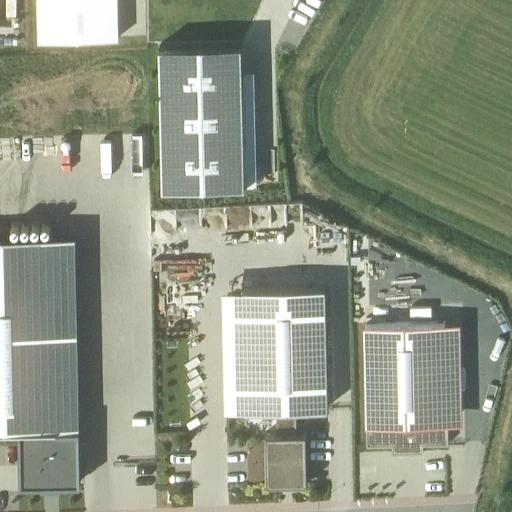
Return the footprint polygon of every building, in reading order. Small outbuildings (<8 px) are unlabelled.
[(118,0),(37,0),(39,39),(119,37),(118,0)] [(241,36),(156,38),(159,187),(245,185),(241,36)] [(75,233),(0,234),(0,426),(15,426),(16,483),(80,482),(75,233)] [(325,285),(223,286),(226,409),(276,407),(277,431),(266,432),(267,482),(308,482),(306,431),(298,431),(297,407),(329,406),(325,285)] [(461,318),(364,319),(366,423),(463,422),(461,318)]
